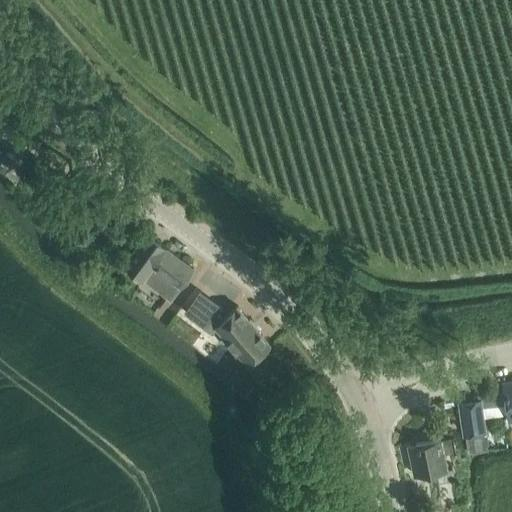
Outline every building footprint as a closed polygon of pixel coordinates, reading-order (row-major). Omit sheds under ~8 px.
[(11,146),(0,162),(0,166),(16,178),(30,159),(11,146)] [(125,265),(145,279),(169,297),(168,298),(170,299),(194,268),(193,267),(148,234),(147,233),(134,253),(125,265)] [(186,310),(212,330),(217,326),(248,363),(270,344),(255,326),(255,327),(249,320),(250,320),(238,306),(224,317),(217,312),(222,307),(200,291),(186,310)] [(465,402),(460,403),(460,406),(464,431),(465,431),(468,447),(468,452),(473,451),(478,451),(490,449),(490,448),(489,439),(488,430),(488,428),(483,428),(482,417),(479,402),(505,398),(507,414),(509,423),(511,422),(511,383),(503,385),(487,387),(477,388),(478,393),(478,397),(479,400),(465,402)] [(443,439),(410,445),(415,475),(437,471),(449,469),(458,467),(458,463),(457,459),(454,442),(453,437),(443,439)]
